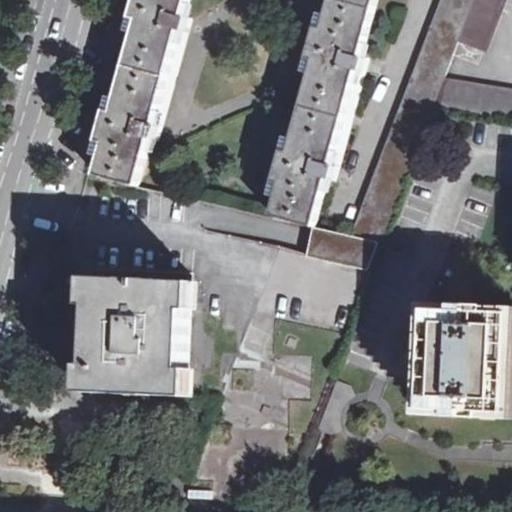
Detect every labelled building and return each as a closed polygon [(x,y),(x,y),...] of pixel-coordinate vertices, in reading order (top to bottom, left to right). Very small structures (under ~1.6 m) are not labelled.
[(138,0),(134,18),(141,19),(115,112),(108,110),(100,141),(106,142),(97,176),(140,186),(153,139),(156,140),(160,126),(156,125),(182,31),(185,31),(190,17),(186,16),(190,0),(138,0)] [(371,59),(365,57),(380,0),(333,0),(326,28),(319,26),(310,58),(317,60),(292,152),(285,150),(276,182),(283,184),(274,216),(318,228),(331,179),(338,181),(340,173),(370,65),(371,59)] [(442,0),(352,236),(382,244),(434,107),(446,78),(460,41),(475,0),(442,0)] [(475,0),(460,41),(488,52),(507,0),(475,0)] [(156,140),(160,141),(162,133),(192,24),(194,19),(190,17),(185,31),(182,31),(156,125),(160,126),(156,140)] [(434,107),(511,120),(511,88),(446,78),(434,107)] [(93,392),(113,393),(117,393),(141,394),(141,392),(154,393),(153,395),(155,395),(155,393),(164,394),(164,395),(189,396),(189,386),(188,386),(188,377),(189,377),(190,368),(188,368),(189,360),(190,360),(191,352),(189,352),(192,335),(190,335),(190,326),(192,326),(192,318),(191,318),(191,310),(193,310),(192,291),(194,291),(194,281),(98,277),(99,297),(97,296),(97,314),(96,319),(89,319),(88,350),(95,350),(93,392)] [(454,416),(488,418),(488,412),(511,412),(511,312),(492,311),(493,305),(459,304),(458,309),(433,308),(429,409),(454,410),(454,416)] [(339,381),(321,428),(333,433),(352,385),(339,381)]
